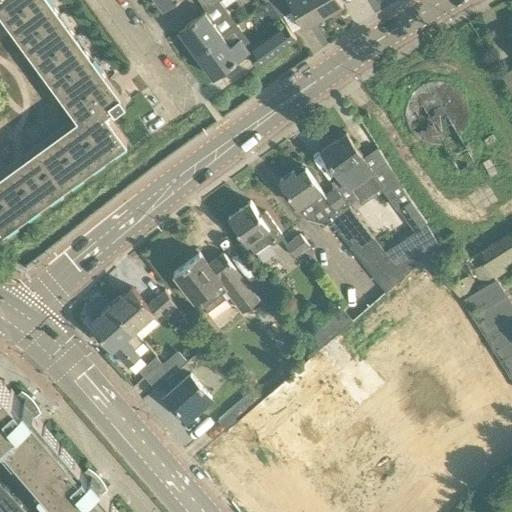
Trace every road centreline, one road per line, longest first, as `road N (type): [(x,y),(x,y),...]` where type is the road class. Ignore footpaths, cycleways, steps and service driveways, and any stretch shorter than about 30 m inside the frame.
road 1 (secondary): [(5,315),(374,41),(451,0)]
road 2 (secondary): [(191,511),(78,378),(5,315)]
road 3 (residential): [(206,104),(183,100),(112,0)]
